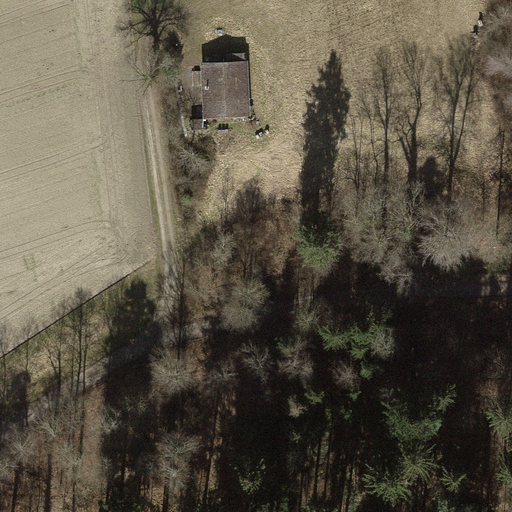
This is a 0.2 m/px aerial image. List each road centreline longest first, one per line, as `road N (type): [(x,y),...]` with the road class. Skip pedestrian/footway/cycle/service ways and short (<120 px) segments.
road 1 (track): [(511,286),(417,281),(217,321),(98,365),(0,436)]
road 2 (track): [(98,365),(107,0)]
